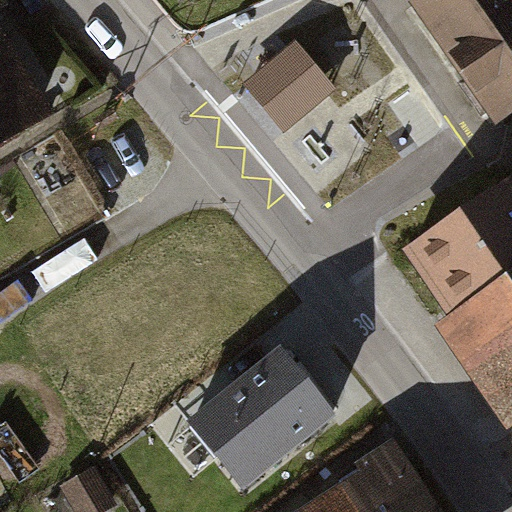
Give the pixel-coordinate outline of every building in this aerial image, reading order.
[(511,0),(421,0),(419,2),(502,121),(511,113),(511,0)] [(0,150),(53,119),(0,31),(0,150)] [(247,85),(285,130),(331,92),(293,46),(247,85)] [(511,185),(403,261),(445,322),(429,333),(500,435),(511,426),(511,185)] [(281,346),(186,422),(242,490),(336,415),(281,346)] [(349,364),(324,384),(349,414),(374,394),(349,364)] [(442,511),(397,443),(289,511),(442,511)] [(100,472),(66,493),(77,511),(105,511),(119,504),(100,472)]
